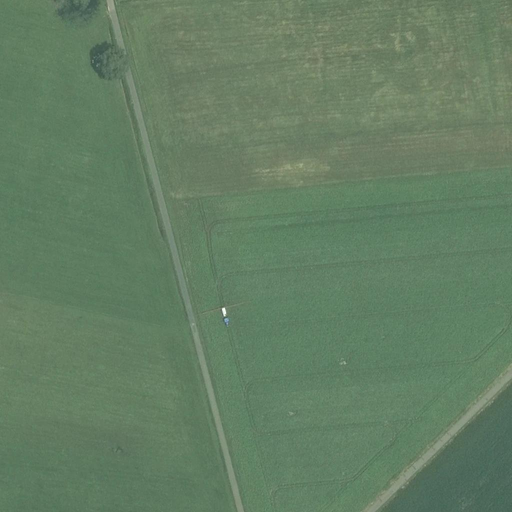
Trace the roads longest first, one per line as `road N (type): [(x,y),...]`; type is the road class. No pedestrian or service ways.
road 1 (unknown): [(240,511),(106,0)]
road 2 (unclassified): [(377,511),(511,375)]
